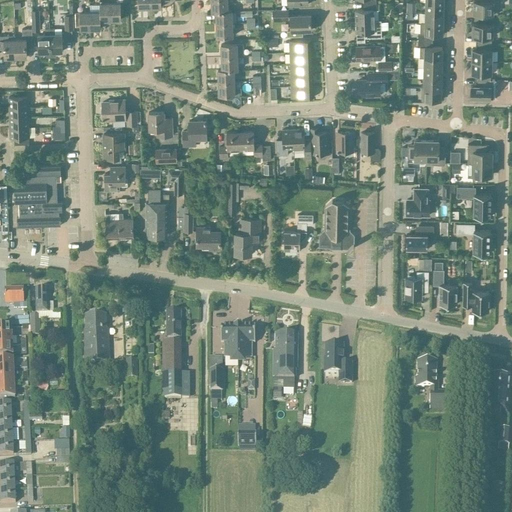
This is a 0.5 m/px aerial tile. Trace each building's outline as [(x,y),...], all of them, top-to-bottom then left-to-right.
[(227,0),(211,0),(212,11),(216,11),(228,10),(227,0)] [(497,0),(479,0),(479,1),(474,1),(473,13),(498,13),(497,0)] [(100,3),(100,11),(100,20),(101,20),(111,20),(110,2),(100,3)] [(121,2),(110,2),(111,20),(121,19),(121,2)] [(443,13),(444,3),(426,2),(425,13),(444,13),(443,13)] [(355,10),(356,20),(374,20),(373,10),(376,10),(376,3),(363,3),(364,9),(355,10)] [(273,20),(289,19),(289,9),(272,9),(273,20)] [(216,11),(216,23),(232,23),(232,10),(228,10),(216,11)] [(90,29),(90,11),(80,11),(80,29),(90,29)] [(100,11),(90,11),(90,29),(101,28),(101,20),(100,20),(100,11)] [(425,13),(425,22),(420,22),(420,23),(443,23),(443,14),(444,14),(444,13),(425,13)] [(64,15),(65,28),(65,30),(74,30),(73,15),(64,15)] [(287,31),(287,36),(303,36),(303,30),(311,30),(311,15),(290,15),(291,31),(287,31)] [(40,16),(32,16),(32,28),(32,31),(40,31),(40,16)] [(365,38),(382,37),(381,21),(374,21),(374,20),(356,20),(356,32),(365,32),(365,38)] [(232,23),(216,23),(217,36),(233,36),(232,23)] [(443,23),(420,23),(420,33),(418,33),(417,40),(423,40),(423,33),(444,34),(444,33),(443,33),(443,25),(443,23)] [(473,24),(473,36),(478,36),(478,43),(491,43),(492,36),(492,24),(473,24)] [(27,47),(31,47),(33,47),(32,31),(32,28),(22,29),(22,38),(16,39),(17,57),(27,56),(27,47)] [(39,52),(45,51),(46,57),(51,57),(50,28),(45,28),(46,34),(38,34),(39,52)] [(55,28),(52,28),(50,28),(51,57),(56,57),(56,51),(63,51),(62,33),(55,34),(55,28)] [(0,48),(5,49),(5,57),(17,57),(16,39),(8,39),(8,35),(0,35),(0,48)] [(312,39),(289,40),(290,52),(312,51),(312,39)] [(442,57),(442,47),(423,46),(423,40),(417,40),(417,46),(419,46),(419,57),(424,57),(443,58),(443,57),(442,57)] [(221,44),(221,57),(237,56),(237,43),(221,44)] [(491,49),(491,43),(478,43),(478,49),(472,49),(472,61),(491,62),(492,49),(491,49)] [(252,51),(252,55),(263,55),(263,46),(260,46),(260,50),(252,51)] [(376,46),(357,47),(358,59),(376,58),(376,46)] [(312,51),(290,52),(290,63),(313,62),(312,51)] [(237,56),(221,57),(222,69),(234,69),(238,69),(237,56)] [(443,58),(424,57),(424,67),(442,68),(442,58),(443,58)] [(392,60),(378,60),(378,70),(392,70),(392,60)] [(491,73),(491,62),(472,61),(472,72),(477,73),(477,80),(490,80),(491,73)] [(313,62),(290,63),(290,75),(313,74),(313,62)] [(442,68),(424,67),(424,78),(443,78),(442,78),(442,68)] [(218,69),(218,82),(234,82),(234,69),(222,69),(218,69)] [(389,71),(369,72),(369,79),(356,79),(357,95),(381,95),(381,81),(389,82),(389,71)] [(313,74),(290,75),(291,86),(313,85),(313,74)] [(424,78),(423,87),(441,88),(442,78),(443,78),(424,78)] [(490,86),(490,80),(477,80),(477,86),(471,85),(471,98),(490,99),(490,86)] [(261,81),(253,81),(253,95),(262,94),(261,81)] [(234,82),(218,82),(219,95),(235,94),(241,94),(241,88),(235,88),(234,82)] [(313,85),(291,86),(291,98),(314,97),(313,85)] [(442,99),(441,99),(441,88),(423,87),(421,87),(421,100),(430,100),(430,99),(442,99)] [(9,91),(9,96),(9,107),(28,106),(28,96),(19,96),(19,90),(9,91)] [(103,119),(126,118),(125,99),(110,100),(110,101),(102,102),(103,119)] [(28,106),(9,107),(9,117),(29,116),(28,106)] [(127,110),(127,120),(127,125),(138,125),(137,110),(127,110)] [(164,117),(164,111),(148,112),(149,129),(157,129),(158,136),(172,136),(172,117),(164,117)] [(29,116),(9,117),(10,127),(29,127),(29,116)] [(207,138),(206,120),(189,120),(189,131),(183,131),(183,146),(195,146),(195,138),(207,138)] [(29,127),(10,127),(10,138),(29,137),(29,127)] [(304,128),(292,129),(293,148),(305,148),(305,158),(310,158),(310,138),(305,139),(304,128)] [(311,138),(310,138),(310,158),(312,158),(311,154),(318,153),(318,157),(320,158),(325,158),(327,156),(327,153),(329,153),(328,131),(318,131),(318,128),(311,128),(311,138)] [(292,129),(282,129),(282,139),(276,140),(277,155),(288,154),(288,148),(293,148),(292,129)] [(254,130),(243,131),(239,131),(239,149),(254,149),(254,157),(263,157),(262,144),(254,144),(254,130)] [(226,131),(227,145),(219,146),(219,158),(228,158),(228,149),(239,149),(239,131),(226,131)] [(353,151),(353,131),(337,131),(337,151),(353,151)] [(361,152),(371,152),(370,160),(379,161),(379,148),(374,148),(374,132),(362,132),(361,152)] [(104,157),(113,157),(113,163),(121,163),(121,157),(119,157),(119,149),(124,149),(124,133),(103,133),(104,157)] [(426,160),(427,140),(415,140),(415,146),(408,145),(408,159),(415,159),(426,160)] [(439,140),(427,140),(426,160),(426,164),(445,165),(445,146),(439,146),(439,140)] [(468,144),(468,163),(472,163),(492,163),(492,151),(486,151),(486,144),(468,144)] [(177,147),(156,148),(156,162),(177,162),(177,147)] [(450,150),(450,162),(460,162),(460,151),(450,150)] [(472,163),(472,174),(473,174),(473,181),(486,182),(486,175),(492,175),(492,163),(472,163)] [(61,165),(37,166),(24,166),(25,176),(27,176),(27,181),(14,182),(14,203),(19,203),(19,216),(17,216),(17,227),(61,225),(61,215),(59,215),(59,211),(62,211),(62,201),(58,201),(57,175),(61,175),(61,165)] [(125,166),(111,166),(111,173),(105,173),(105,190),(126,190),(125,166)] [(142,166),(141,176),(161,177),(161,167),(142,166)] [(183,169),(168,169),(168,179),(174,179),(174,194),(183,194),(183,169)] [(227,182),(227,199),(227,214),(236,214),(236,200),(238,200),(238,182),(236,182),(236,177),(229,177),(229,182),(227,182)] [(475,187),(457,187),(457,197),(474,197),(474,215),(481,215),(481,217),(489,218),(489,215),(491,216),(491,194),(475,193),(475,187)] [(149,188),(149,202),(146,202),(146,227),(147,227),(147,236),(157,236),(157,218),(159,218),(159,216),(160,216),(161,202),(161,188),(149,188)] [(428,199),(428,189),(428,188),(414,188),(414,199),(407,199),(407,215),(429,215),(429,199),(428,199)] [(319,247),(331,247),(347,247),(347,248),(354,248),(355,242),(354,242),(355,234),(350,230),(350,208),(343,200),(332,200),(325,207),(324,229),(319,234),(319,247)] [(157,218),(157,236),(167,236),(167,226),(169,226),(169,202),(161,202),(160,216),(159,216),(159,218),(157,218)] [(185,212),(184,212),(184,217),(183,228),(183,232),(193,232),(193,212),(191,212),(191,205),(185,205),(185,212)] [(106,213),(106,219),(106,238),(120,238),(119,219),(110,219),(110,213),(106,213)] [(119,213),(119,219),(120,238),(134,237),(133,218),(123,218),(123,213),(119,213)] [(298,214),(297,231),(284,230),(284,250),(300,251),(300,241),(307,236),(307,224),(313,224),(313,214),(298,214)] [(241,232),(235,232),(235,254),(252,254),(252,240),(260,240),(260,219),(241,219),(241,232)] [(475,224),(457,223),(456,233),(474,234),(473,252),(481,252),(481,253),(482,254),(487,254),(488,253),(488,252),(490,252),(491,230),(474,230),(475,224)] [(433,240),(434,225),(419,225),(418,234),(407,234),(406,248),(417,248),(417,250),(425,250),(425,248),(427,248),(427,240),(433,240)] [(220,251),(221,230),(211,230),(211,227),(197,226),(197,245),(209,245),(209,250),(220,251)] [(457,284),(443,284),(443,270),(442,270),(435,269),(434,269),(433,284),(440,285),(439,304),(444,304),(444,306),(452,306),(452,304),(457,304),(457,284)] [(417,271),(417,274),(417,277),(406,277),(405,297),(421,297),(422,280),(428,280),(428,271),(417,271)] [(472,281),(463,281),(463,305),(472,305),(472,310),(488,311),(489,291),(472,290),(472,281)] [(5,305),(14,304),(14,309),(27,309),(27,302),(24,302),(24,289),(5,290),(5,305)] [(49,289),(36,289),(36,313),(39,313),(39,315),(40,315),(40,320),(60,319),(60,313),(54,313),(53,304),(49,304),(49,289)] [(167,312),(167,330),(167,342),(162,342),(162,399),(189,399),(189,382),(182,382),(182,342),(181,342),(180,312),(167,312)] [(39,315),(30,315),(30,336),(40,336),(40,320),(40,315),(39,315)] [(84,331),(85,363),(109,362),(108,330),(106,330),(106,316),(86,316),(86,331),(84,331)] [(238,358),(238,326),(234,326),(234,327),(221,327),(221,343),(225,343),(225,358),(238,358)] [(242,326),(238,326),(238,358),(251,358),(251,343),(255,343),(255,327),(242,327),(242,326)] [(0,337),(12,337),(12,327),(0,327),(0,337)] [(294,389),(294,380),(294,371),(298,371),(298,335),(275,335),(275,351),(273,351),(273,389),(294,389)] [(0,337),(0,346),(12,346),(12,337),(0,337)] [(344,345),(334,345),(326,345),(326,359),(325,359),(324,373),(343,373),(343,383),(352,383),(352,368),(343,368),(344,345)] [(12,346),(0,346),(0,356),(13,356),(12,351),(12,346)] [(0,359),(0,369),(13,369),(13,359),(0,359)] [(138,379),(137,360),(126,360),(127,379),(138,379)] [(436,362),(427,362),(418,362),(418,378),(416,378),(416,388),(431,388),(430,406),(448,406),(449,393),(438,393),(438,379),(436,379),(436,362)] [(13,369),(0,369),(0,379),(14,379),(13,369)] [(222,370),(210,370),(211,392),(222,392),(222,370)] [(510,378),(492,376),(490,394),(489,393),(488,405),(501,406),(501,415),(508,415),(509,395),(508,395),(510,378)] [(14,379),(0,379),(0,389),(14,389),(14,379)] [(48,386),(38,381),(35,388),(47,393),(49,387),(48,387),(48,386)] [(14,389),(0,389),(0,399),(15,398),(14,389)] [(0,404),(0,417),(12,417),(11,403),(0,404)] [(303,416),(302,427),(311,428),(311,416),(303,416)] [(12,417),(0,417),(0,430),(12,429),(12,417)] [(12,429),(0,430),(0,442),(13,442),(12,429)] [(510,431),(500,430),(498,444),(509,445),(510,431)] [(256,436),(238,435),(238,449),(256,449),(256,436)] [(13,442),(0,442),(0,456),(14,455),(13,442)] [(0,464),(0,477),(14,477),(14,464),(0,464)] [(14,477),(0,477),(0,486),(0,491),(15,490),(14,477)] [(15,490),(0,491),(1,504),(16,503),(15,490)]
